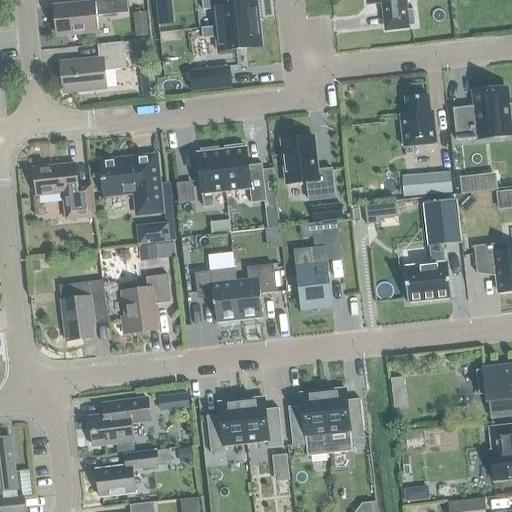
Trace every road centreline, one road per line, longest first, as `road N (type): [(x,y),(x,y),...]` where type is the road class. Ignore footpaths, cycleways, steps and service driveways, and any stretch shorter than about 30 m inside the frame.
road 1 (residential): [(40,396),(189,366),(511,333)]
road 2 (residential): [(301,68),(306,98),(37,125)]
road 3 (residential): [(40,396),(26,365),(0,138)]
road 4 (residential): [(511,49),(301,68)]
road 5 (residential): [(26,0),(37,125)]
road 6 (residential): [(63,511),(62,438),(40,396)]
